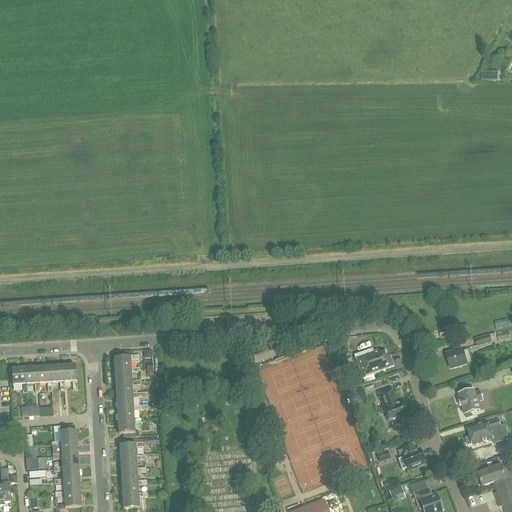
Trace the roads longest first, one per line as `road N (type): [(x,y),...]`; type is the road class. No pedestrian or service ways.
road 1 (unclassified): [(0,281),(511,247)]
road 2 (residential): [(462,511),(397,334),(388,328),(91,346)]
